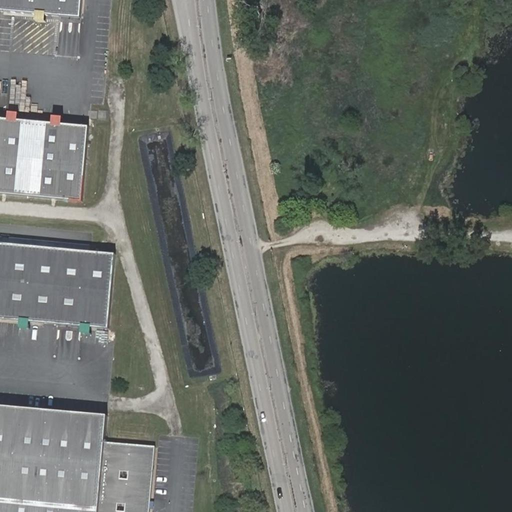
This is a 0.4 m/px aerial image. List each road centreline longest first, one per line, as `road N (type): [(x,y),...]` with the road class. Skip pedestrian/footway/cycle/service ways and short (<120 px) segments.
road 1 (residential): [(300,511),(207,0)]
road 2 (track): [(252,251),(325,229),(511,237)]
